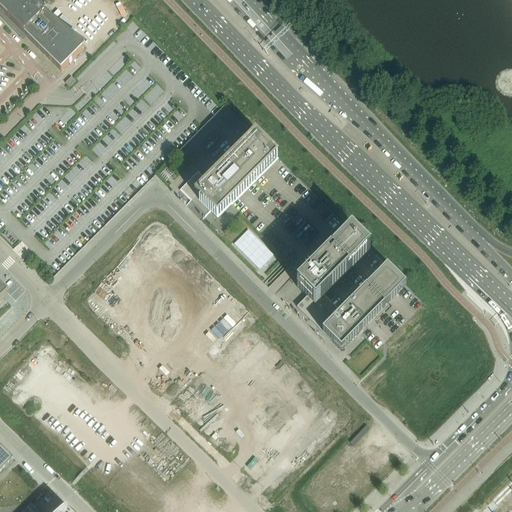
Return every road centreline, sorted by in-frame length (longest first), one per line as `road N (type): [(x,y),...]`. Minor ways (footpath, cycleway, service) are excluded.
road 1 (unclassified): [(427,464),(155,194),(48,302)]
road 2 (trunk): [(198,0),(472,271)]
road 3 (trunk): [(473,238),(250,0)]
road 4 (secondary): [(396,504),(433,488),(511,408)]
